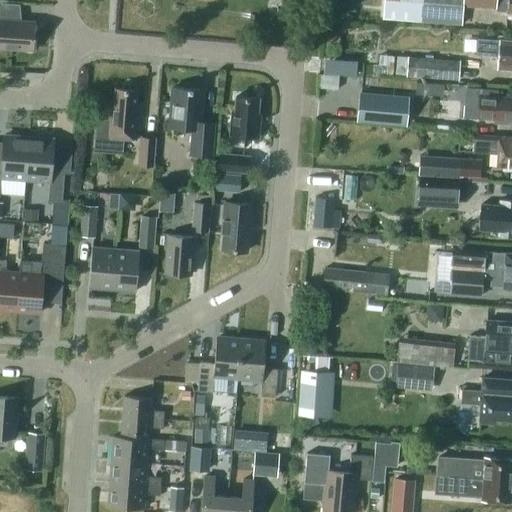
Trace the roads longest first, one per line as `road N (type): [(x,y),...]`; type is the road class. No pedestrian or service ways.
road 1 (residential): [(90,374),(278,275),(295,75),(276,58),(66,46)]
road 2 (residential): [(83,511),(90,374)]
